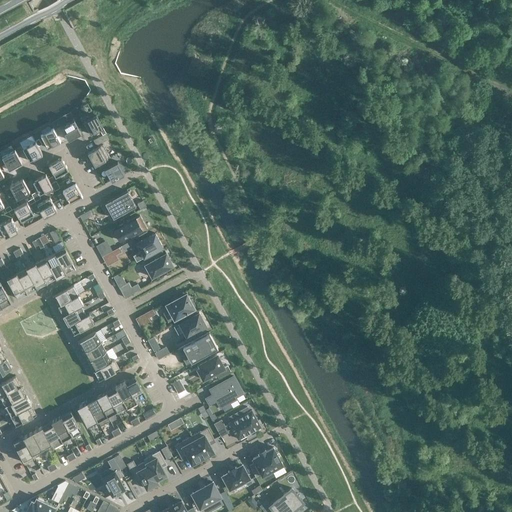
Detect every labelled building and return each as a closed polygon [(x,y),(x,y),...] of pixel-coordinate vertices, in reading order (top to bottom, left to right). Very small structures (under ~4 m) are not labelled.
[(103,127),(96,115),(83,122),(90,134),(100,129),(103,127)] [(68,140),(81,133),(74,120),(61,127),(68,140)] [(40,135),(47,148),(60,141),(53,128),(40,135)] [(94,140),(96,145),(104,141),(101,136),(94,140)] [(29,161),(42,154),(35,141),(22,148),(29,161)] [(95,165),(110,157),(103,144),(88,152),(95,165)] [(15,149),(2,156),(9,169),(22,162),(15,149)] [(55,177),(68,170),(61,157),(48,164),(55,177)] [(112,181),(124,174),(117,161),(105,168),(112,181)] [(51,183),(45,174),(33,181),(40,194),(52,187),(51,183)] [(12,201),(30,191),(23,178),(10,185),(11,187),(6,190),(12,201)] [(70,203),(82,196),(75,183),(63,190),(70,203)] [(127,190),(105,203),(113,218),(136,206),(127,190)] [(37,204),(44,217),(57,210),(50,197),(37,204)] [(140,209),(146,206),(143,200),(137,203),(140,209)] [(16,212),(21,221),(34,214),(27,201),(14,208),(16,212)] [(140,215),(114,229),(120,240),(135,232),(138,236),(148,231),(140,215)] [(0,224),(0,228),(5,238),(18,231),(11,218),(0,224)] [(49,232),(55,242),(60,239),(54,229),(49,232)] [(136,243),(140,251),(133,255),(136,262),(163,247),(155,233),(136,243)] [(44,246),(39,237),(35,239),(38,244),(40,248),(44,246)] [(54,252),(54,253),(55,252),(66,273),(66,272),(75,267),(76,267),(64,246),(64,247),(55,252),(55,251),(54,251),(54,252)] [(54,253),(45,257),(45,258),(56,278),(62,275),(65,273),(66,273),(55,252),(54,253)] [(160,272),(161,272),(164,270),(164,271),(165,270),(173,265),(166,253),(145,264),(152,277),(160,273),(160,272)] [(56,278),(45,258),(45,257),(44,257),(45,257),(36,262),(35,262),(47,283),(47,282),(56,278)] [(46,283),(47,283),(35,262),(27,267),(26,267),(37,288),(38,288),(38,287),(46,283)] [(16,272),(28,293),(37,288),(26,267),(25,267),(26,268),(17,272),(16,272)] [(27,294),(28,293),(16,272),(16,273),(7,278),(7,277),(7,278),(18,299),(19,298),(18,298),(27,293),(27,294)] [(0,304),(2,308),(2,307),(11,302),(12,302),(0,281),(0,304)] [(137,283),(131,286),(134,292),(140,289),(137,283)] [(57,304),(58,305),(78,294),(79,294),(78,294),(79,293),(78,293),(73,284),(74,284),(73,284),(52,295),(53,296),(53,295),(58,304),(57,304)] [(58,305),(63,314),(81,305),(83,303),(78,294),(58,305)] [(186,294),(167,305),(175,319),(194,308),(193,306),(195,305),(191,299),(189,300),(186,294)] [(63,314),(68,324),(86,314),(81,305),(63,314)] [(152,309),(145,313),(148,317),(155,313),(152,309)] [(89,313),(89,312),(86,314),(68,324),(69,324),(73,333),(73,334),(94,322),(89,313)] [(179,323),(188,338),(200,332),(198,330),(206,326),(198,312),(179,323)] [(83,351),(101,341),(95,331),(77,341),(83,351)] [(209,331),(177,349),(181,355),(183,354),(184,357),(182,358),(186,364),(217,347),(209,331)] [(154,337),(148,340),(154,350),(160,347),(154,337)] [(83,351),(88,360),(106,351),(101,341),(83,351)] [(166,346),(155,352),(158,359),(169,353),(166,346)] [(106,351),(88,360),(93,370),(111,360),(106,351)] [(217,355),(199,365),(200,368),(198,369),(203,379),(215,373),(218,378),(230,371),(227,365),(224,367),(217,355)] [(0,361),(0,374),(11,368),(6,358),(0,361)] [(114,358),(111,360),(93,370),(94,370),(96,373),(99,379),(98,379),(99,380),(120,368),(119,368),(114,359),(114,358)] [(0,396),(21,385),(20,384),(20,385),(15,376),(16,376),(15,375),(0,383),(0,396)] [(125,380),(125,381),(136,402),(137,402),(137,401),(145,396),(146,397),(146,396),(135,375),(134,376),(126,381),(125,380)] [(233,376),(209,389),(212,394),(205,398),(209,405),(216,401),(220,408),(223,406),(224,410),(232,406),(230,403),(237,399),(236,397),(243,393),(233,376)] [(137,402),(136,402),(125,381),(115,386),(127,407),(127,408),(137,402)] [(21,386),(21,385),(0,396),(0,397),(5,405),(4,405),(5,406),(6,406),(6,405),(26,394),(25,394),(21,386)] [(127,407),(115,386),(107,391),(106,391),(117,411),(117,412),(118,412),(118,411),(126,407),(127,407)] [(107,416),(117,411),(106,391),(96,396),(107,416)] [(31,404),(26,394),(6,405),(6,406),(11,415),(31,404)] [(98,421),(107,416),(96,396),(87,401),(97,420),(98,421)] [(87,425),(97,420),(87,401),(77,407),(87,425)] [(31,404),(11,415),(10,415),(10,416),(15,425),(36,414),(36,413),(31,405),(31,404)] [(221,420),(214,423),(221,436),(228,432),(227,430),(232,428),(238,439),(261,426),(252,410),(250,411),(247,406),(238,411),(241,416),(229,422),(230,423),(225,426),(221,420)] [(61,416),(72,435),(72,437),(73,436),(81,431),(82,432),(82,431),(71,410),(70,411),(61,416),(61,415),(61,416)] [(62,441),(72,435),(61,416),(51,421),(62,441)] [(63,442),(62,441),(51,421),(43,426),(42,426),(51,443),(53,447),(54,447),(54,446),(62,442),(63,442)] [(214,452),(209,442),(214,439),(207,425),(201,428),(203,432),(192,438),(203,458),(214,452)] [(42,448),(51,443),(42,426),(32,431),(42,448)] [(32,453),(42,448),(32,431),(23,436),(32,453)] [(32,453),(23,436),(22,437),(23,437),(14,442),(14,441),(13,442),(25,463),(25,462),(34,457),(34,458),(35,457),(32,453)] [(192,438),(181,444),(179,441),(174,444),(181,457),(186,454),(192,464),(203,458),(192,438)] [(166,446),(161,449),(167,459),(171,456),(166,446)] [(272,470),(283,464),(273,447),(266,451),(266,450),(260,454),(252,458),(255,462),(249,465),(255,476),(261,473),(262,476),(263,475),(266,479),(274,475),(272,470)] [(159,450),(143,459),(145,461),(156,480),(166,475),(161,465),(166,462),(159,450)] [(125,488),(115,471),(120,469),(116,462),(114,457),(108,461),(114,471),(102,477),(112,495),(112,496),(113,495),(116,493),(116,494),(117,493),(120,491),(121,491),(124,489),(125,489),(125,488)] [(133,460),(127,463),(137,481),(141,479),(147,489),(157,483),(158,483),(156,480),(145,461),(136,466),(133,460)] [(223,476),(230,488),(245,480),(247,485),(251,482),(242,466),(243,466),(242,465),(241,465),(236,468),(236,467),(235,467),(229,471),(228,471),(228,472),(229,472),(224,475),(223,475),(222,475),(223,476)] [(69,482),(64,493),(70,496),(75,486),(69,482)] [(200,489),(193,492),(192,493),(193,494),(200,506),(199,506),(200,507),(201,507),(210,501),(214,508),(223,504),(219,497),(219,496),(220,497),(220,496),(220,495),(213,483),(213,482),(212,482),(205,486),(204,486),(201,488),(200,489)] [(298,495),(292,488),(270,505),(266,500),(259,505),(264,511),(269,511),(273,509),(275,511),(290,511),(303,502),(298,495)] [(53,511),(56,507),(57,506),(56,506),(37,497),(36,498),(35,501),(32,500),(25,511),(53,511)] [(251,505),(256,501),(252,497),(247,501),(251,505)] [(172,505),(169,507),(168,507),(161,511),(160,511),(159,511),(195,511),(193,507),(187,511),(181,501),(182,501),(181,500),(180,501),(173,505),(173,504),(172,505)]
